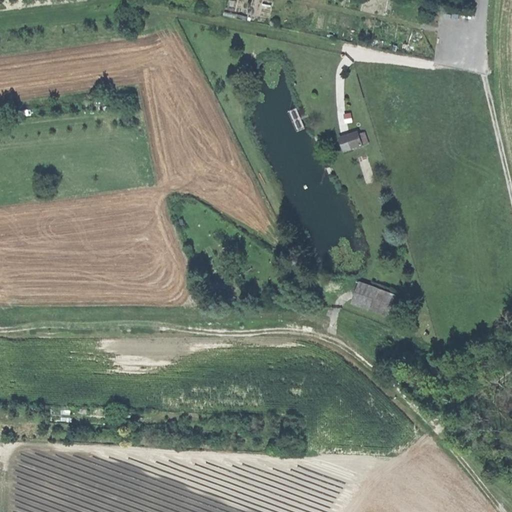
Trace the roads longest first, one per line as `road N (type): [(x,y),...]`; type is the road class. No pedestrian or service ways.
road 1 (track): [(0,329),(294,327),(326,335),(351,350),(503,511)]
road 2 (track): [(474,49),(511,200)]
